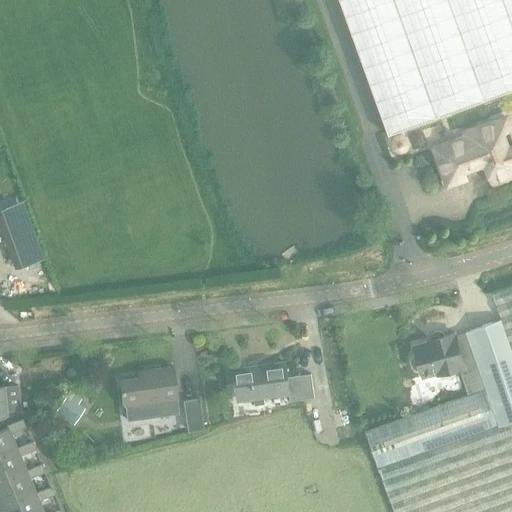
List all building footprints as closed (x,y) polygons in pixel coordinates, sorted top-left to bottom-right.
[(511,0),(340,0),(389,135),(511,90),(511,0)] [(511,132),(507,118),(466,133),(467,137),(435,149),(448,186),(467,179),(465,172),(485,164),(492,183),(511,175),(511,132)] [(394,138),(391,144),(393,151),(399,154),(406,152),(409,145),(407,139),(401,136),(394,138)] [(19,205),(0,211),(0,215),(11,245),(31,238),(19,205)] [(467,333),(479,369),(462,376),(469,395),(442,404),(366,432),(394,511),(511,511),(511,286),(492,294),(501,320),(466,332),(467,333)] [(411,359),(411,361),(412,364),(413,366),(415,368),(417,369),(422,370),(424,377),(439,372),(439,374),(460,368),(462,376),(479,369),(467,333),(456,336),(455,334),(446,337),(444,333),(440,331),(436,331),(433,333),(431,337),(431,341),(430,341),(430,343),(415,347),(417,353),(414,355),(413,357),(411,359)] [(286,363),(234,370),(238,401),(254,399),(255,407),(266,405),(265,397),(290,394),(291,402),(317,399),(314,373),(288,377),(286,363)] [(138,378),(119,381),(123,407),(125,406),(127,420),(179,412),(177,399),(178,399),(174,366),(144,371),(145,377),(138,378)] [(69,369),(67,372),(67,376),(70,378),(74,378),(76,375),(75,371),(72,369),(69,369)] [(56,412),(66,420),(74,424),(85,408),(78,404),(81,399),(70,391),(56,412)] [(42,395),(32,399),(37,410),(46,406),(42,395)] [(199,398),(183,401),(188,432),(204,430),(199,398)] [(7,428),(0,431),(0,455),(17,448),(11,433),(26,427),(23,419),(6,426),(7,428)] [(35,450),(32,442),(17,448),(0,455),(0,482),(26,471),(20,456),(35,450)] [(67,466),(59,448),(48,453),(56,471),(67,466)] [(45,473),(41,465),(26,471),(0,482),(0,508),(35,493),(30,479),(45,473)] [(54,495),(51,487),(35,493),(0,508),(0,511),(43,511),(39,501),(54,495)]
